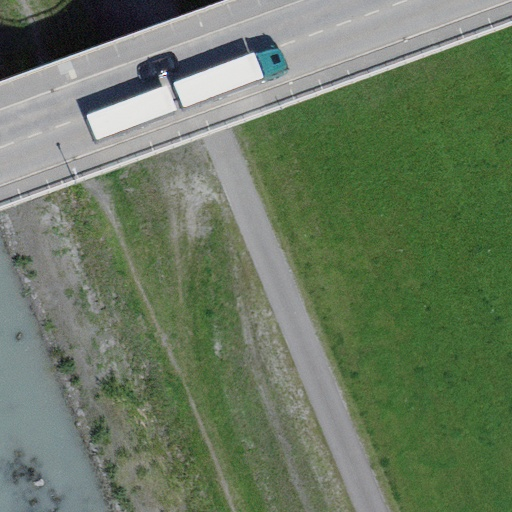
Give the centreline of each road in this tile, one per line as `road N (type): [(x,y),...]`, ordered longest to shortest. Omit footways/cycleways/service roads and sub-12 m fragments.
road 1 (track): [(379,511),(209,94),(160,0)]
road 2 (primary): [(411,0),(0,147)]
